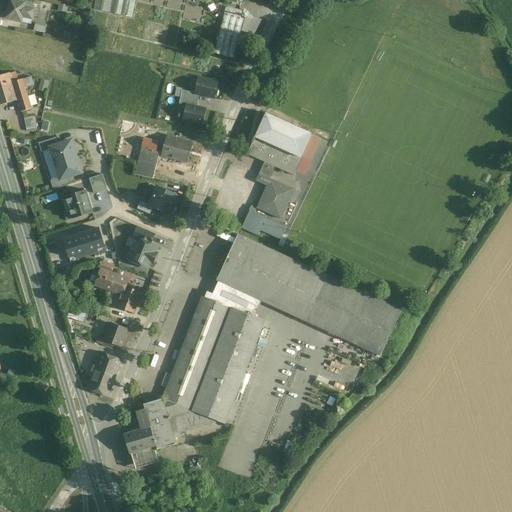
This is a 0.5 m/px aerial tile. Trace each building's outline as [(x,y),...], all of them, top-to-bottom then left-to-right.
[(25,3),(12,0),(9,0),(6,18),(21,22),(22,17),(25,3)] [(112,0),(94,0),(93,10),(110,13),(112,0)] [(115,0),(113,14),(132,18),(135,0),(115,0)] [(35,5),(25,3),(22,17),(32,20),(35,5)] [(68,6),(59,4),(57,10),(66,12),(68,6)] [(244,12),(226,7),(218,39),(237,44),(240,31),(245,12),(244,12)] [(245,12),(240,31),(249,33),(252,19),(253,20),(253,17),(244,8),(244,12),(245,12)] [(46,27),(35,25),(34,30),(44,33),(46,27)] [(237,44),(218,39),(214,53),(233,58),(237,44)] [(11,73),(0,75),(0,97),(2,105),(17,100),(29,97),(26,87),(23,79),(13,82),(13,79),(11,73)] [(31,77),(23,79),(26,87),(34,85),(32,81),(31,77)] [(217,83),(199,78),(195,93),(195,94),(199,95),(214,98),(217,83)] [(48,81),(41,79),(38,90),(46,92),(48,81)] [(195,93),(182,90),(180,97),(198,101),(199,95),(195,94),(195,93)] [(29,97),(17,100),(21,112),(32,108),(29,97)] [(198,101),(180,97),(179,104),(187,106),(187,105),(195,107),(197,108),(198,101)] [(197,108),(195,107),(187,105),(187,106),(183,121),(202,125),(205,110),(197,108)] [(264,162),(276,167),(295,176),(303,157),(301,156),(311,134),(266,113),(255,137),(254,137),(252,143),(247,155),(264,162)] [(35,117),(24,118),(26,130),(37,128),(35,117)] [(193,143),(167,135),(164,144),(162,153),(161,156),(187,163),(193,143)] [(78,156),(72,139),(48,147),(53,164),(78,156)] [(158,142),(144,139),(137,168),(135,175),(153,179),(159,152),(155,151),(158,142)] [(164,144),(158,142),(155,151),(159,152),(162,153),(164,144)] [(83,173),(78,156),(53,164),(59,181),(83,173)] [(259,174),(271,179),(276,167),(264,162),(259,174)] [(271,179),(259,174),(256,181),(267,186),(257,208),(282,219),(295,190),(271,179)] [(85,190),(65,197),(66,200),(65,201),(68,212),(70,212),(71,215),(73,219),(80,217),(79,213),(91,209),(92,213),(93,213),(85,190)] [(150,215),(153,207),(149,205),(141,201),(137,209),(138,210),(138,209),(150,215)] [(250,211),(242,229),(258,236),(261,231),(280,240),(286,228),(254,213),(250,211)] [(154,234),(138,227),(133,238),(136,239),(137,238),(150,244),(154,234)] [(99,228),(63,239),(69,258),(77,255),(78,258),(79,258),(82,257),(98,252),(96,249),(104,247),(99,228)] [(217,280),(219,281),(261,301),(380,356),(402,310),(238,234),(217,280)] [(150,244),(137,238),(136,239),(127,260),(129,260),(130,263),(136,265),(138,264),(148,268),(150,262),(153,263),(156,254),(154,253),(157,247),(150,244)] [(110,264),(103,261),(101,262),(98,269),(101,270),(111,273),(114,265),(110,264)] [(111,273),(101,270),(96,285),(115,292),(122,294),(125,287),(128,280),(111,273)] [(258,309),(261,301),(219,281),(216,287),(213,294),(206,292),(204,297),(254,316),(258,309)] [(141,293),(125,287),(122,294),(117,307),(134,313),(141,293)] [(122,294),(115,292),(110,305),(111,305),(117,307),(122,294)] [(204,297),(202,296),(162,399),(173,435),(219,421),(226,423),(265,321),(254,316),(204,297)] [(127,330),(111,323),(104,340),(121,347),(127,330)] [(77,336),(74,343),(86,347),(89,340),(77,336)] [(177,360),(180,351),(175,349),(172,358),(177,360)] [(123,360),(101,352),(87,389),(108,397),(123,360)] [(141,428),(123,433),(131,459),(152,453),(151,446),(153,446),(153,448),(156,447),(157,449),(176,444),(173,435),(162,399),(143,404),(144,409),(136,412),(141,428)]
